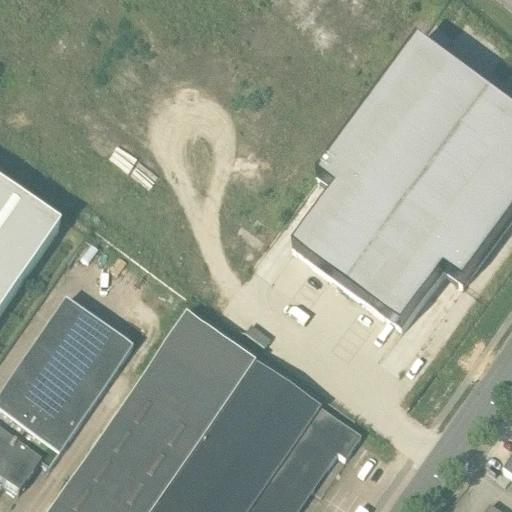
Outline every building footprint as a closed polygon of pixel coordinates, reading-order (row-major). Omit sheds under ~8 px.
[(335,198),(293,256),(401,336),(444,279),(462,292),(511,225),(511,116),(418,47),(316,185),(335,198)] [(0,317),(58,234),(0,193),(0,317)] [(63,309),(0,400),(0,487),(17,499),(38,468),(48,475),(131,355),(63,309)] [(172,511),(266,378),(184,321),(51,511),(172,511)] [(266,378),(172,511),(301,511),(337,461),(344,466),(360,443),(266,378)] [(511,464),(503,477),(511,483),(511,464)]
